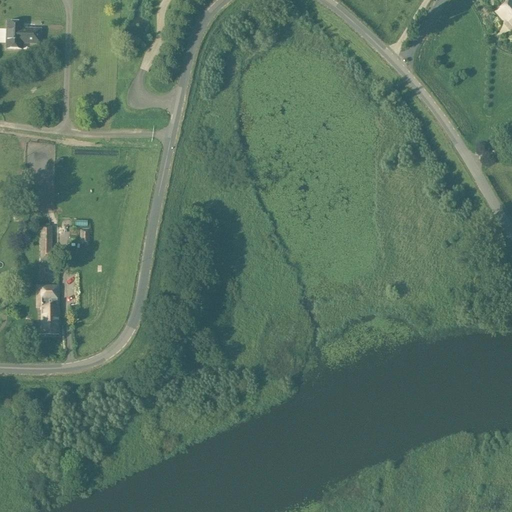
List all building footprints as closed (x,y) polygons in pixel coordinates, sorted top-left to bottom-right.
[(511,1),(511,0),(510,0),(497,12),(505,20),(503,24),(509,32),(511,30),(511,1)] [(40,30),(23,30),(23,24),(7,23),(7,32),(8,32),(8,40),(7,40),(7,49),(22,49),(22,43),(28,43),(28,44),(40,44),(40,30)] [(40,226),(40,262),(56,262),(57,249),(52,249),(53,226),(40,226)] [(90,246),(90,241),(90,230),(80,230),(80,246),(90,246)] [(23,236),(23,238),(23,239),(24,240),(25,241),(26,242),(27,242),(29,242),(30,241),(31,240),(31,239),(32,238),(31,236),(31,235),(30,234),(29,233),(27,233),(26,233),(25,234),(24,235),(23,236)] [(60,296),(41,296),(41,309),(42,335),(59,335),(59,307),(60,307),(60,296)]
